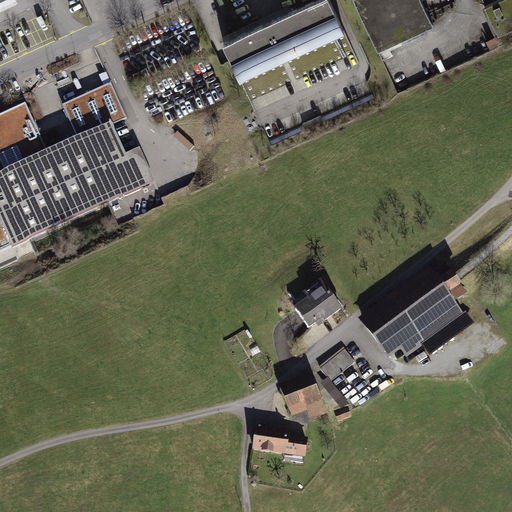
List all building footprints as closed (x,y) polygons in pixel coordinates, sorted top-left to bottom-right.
[(0,0),(0,9),(19,0),(0,0)] [(323,0),(308,0),(221,41),(244,88),(343,42),(323,0)] [(427,0),(351,0),(375,49),(436,20),(427,0)] [(511,0),(483,0),(501,39),(511,33),(511,0)] [(498,35),(487,40),(490,48),(502,43),(498,35)] [(31,110),(0,124),(0,244),(150,174),(134,141),(119,148),(108,124),(128,114),(113,84),(36,120),(31,110)] [(432,275),(428,269),(358,321),(387,361),(400,351),(405,358),(463,315),(455,304),(467,295),(445,265),(432,275)] [(293,309),(310,334),(342,312),(322,283),(304,296),(306,300),(293,309)] [(344,349),(319,368),(328,379),(321,384),(341,410),(334,415),(341,423),(354,413),(331,383),(356,364),(344,349)] [(311,423),(327,416),(311,376),(278,389),(290,419),(307,413),(311,423)] [(255,430),(252,455),(305,461),(307,440),(288,438),(289,434),(255,430)]
